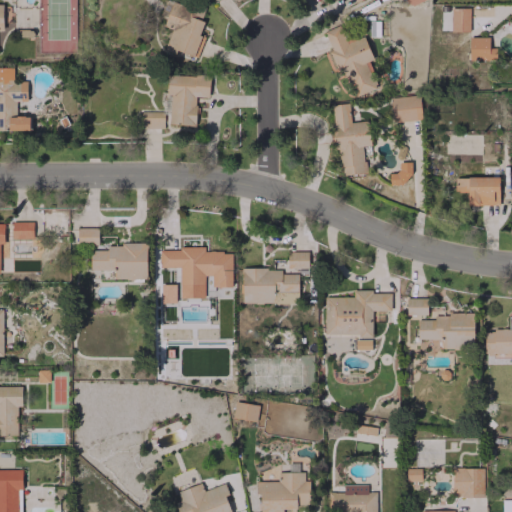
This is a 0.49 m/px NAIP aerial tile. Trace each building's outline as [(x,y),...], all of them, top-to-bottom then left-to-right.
[(164,48),(196,58),(203,37),(197,35),(205,10),(175,0),(165,0),(158,24),(171,29),(164,48)] [(468,7),(450,8),(451,32),(469,31),(468,7)] [(322,31),(338,73),(343,71),(353,97),(374,89),(364,62),(372,59),(363,35),(345,42),(339,25),(322,31)] [(495,59),(495,47),(488,48),(488,37),(468,38),(469,60),(495,59)] [(0,130),(29,130),(29,116),(15,116),(15,101),(26,101),(26,82),(12,82),(12,67),(0,67),(0,130)] [(168,124),(194,125),(196,96),(208,97),(209,76),(167,73),(166,94),(170,94),(168,124)] [(419,94),(389,97),(392,123),(421,120),(419,94)] [(368,120),(350,122),(348,103),(330,104),(333,145),(338,144),(340,175),(365,173),(362,146),(370,145),(368,120)] [(163,128),(163,111),(138,111),(138,128),(163,128)] [(408,162),(397,162),(398,173),(388,173),(389,185),(408,184),(408,162)] [(454,178),(454,192),(467,192),(467,205),(498,205),(498,177),(454,178)] [(32,238),(32,221),(11,222),(11,239),(32,238)] [(97,227),(76,228),(77,244),(97,244),(97,227)] [(145,279),(146,244),(106,243),(106,250),(89,250),(89,269),(113,269),(113,279),(145,279)] [(179,284),(203,284),(203,275),(211,275),(211,287),(231,287),(231,252),(204,252),(204,248),(158,248),(158,267),(179,267),(179,284)] [(307,252),(287,252),(287,272),(298,272),(298,268),(307,268),(307,252)] [(297,274),(280,274),(280,268),(241,269),(242,303),(273,302),(273,292),(297,292),(297,274)] [(390,311),(390,291),(352,291),(352,297),(324,297),(324,335),(371,335),(371,311),(390,311)] [(403,314),(426,314),(426,298),(403,298),(403,314)] [(472,315),(416,317),(416,340),(440,339),(440,348),(473,347),(472,315)] [(511,327),(484,328),(484,353),(510,352),(510,362),(511,362),(511,327)] [(370,348),(369,340),(355,340),(355,349),(370,348)] [(49,370),(37,370),(36,382),(48,382),(49,370)] [(21,385),(0,385),(0,435),(17,435),(16,406),(21,406),(21,385)] [(256,421),(258,405),(234,401),(231,418),(256,421)] [(259,511),(282,511),(282,507),(309,507),(308,480),(303,480),(303,471),(297,471),(297,464),(286,464),(287,472),(277,472),(277,481),(255,482),(255,493),(259,493),(259,511)] [(0,511),(20,511),(21,468),(0,468),(0,511)] [(482,468),(452,468),(452,497),(482,497),(482,468)] [(420,480),(419,469),(405,469),(406,480),(420,480)] [(231,511),(222,484),(202,490),(200,483),(172,492),(179,511),(231,511)] [(375,511),(375,491),(366,491),(366,485),(342,485),(342,492),(331,492),(331,509),(348,509),(348,511),(375,511)]
